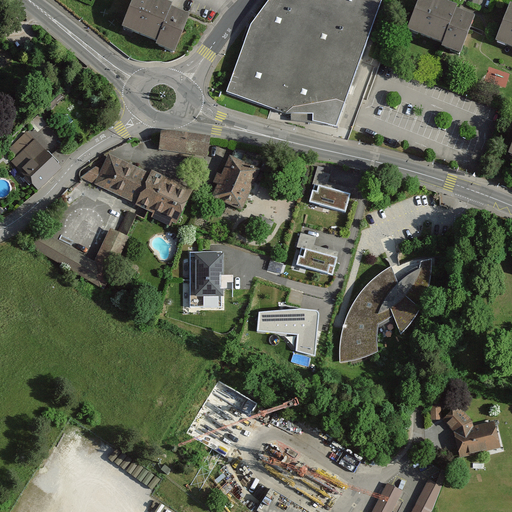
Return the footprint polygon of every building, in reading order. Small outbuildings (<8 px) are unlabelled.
[(130,0),(119,29),(156,43),(169,11),(170,7),(153,0),(130,0)] [(226,94),(286,116),(293,110),(337,103),(345,107),(382,0),(269,0),(250,26),(226,94)] [(454,9),(430,0),(418,0),(406,31),(440,44),(452,14),(454,9)] [(511,7),(509,6),(495,42),(511,48),(511,7)] [(154,47),(172,54),(186,18),(169,11),(156,43),(154,47)] [(440,44),(438,50),(459,58),(473,22),(452,14),(440,44)] [(13,161),(38,188),(59,167),(38,145),(26,132),(14,144),(21,154),(13,161)] [(159,152),(206,157),(208,139),(161,133),(159,152)] [(135,206),(152,174),(109,156),(103,171),(97,168),(81,178),(94,186),(135,206)] [(212,199),(242,212),(259,170),(229,158),(212,199)] [(332,170),(317,166),(308,201),(347,211),(351,194),(327,187),(332,170)] [(176,227),(193,193),(152,174),(135,206),(176,227)] [(142,221),(128,214),(118,233),(109,229),(93,259),(42,233),(33,251),(106,289),(142,221)] [(316,238),(300,234),(292,266),(333,276),(339,252),(314,246),(316,238)] [(222,253),(190,252),(189,305),(222,305),(222,253)] [(341,353),(340,364),(358,362),(379,354),(378,337),(396,328),(399,338),(419,316),(437,290),(441,275),(442,256),(427,257),(410,261),(388,270),(371,282),(360,296),(351,309),(344,326),(341,343),(341,353)] [(300,309),(258,312),(257,333),(297,334),(296,350),(316,357),(318,312),(300,309)] [(460,458),(502,450),(495,422),(475,425),(457,405),(443,417),(455,433),(460,458)] [(430,511),(443,483),(426,476),(411,511),(430,511)] [(372,511),(392,511),(403,488),(386,481),(372,511)]
